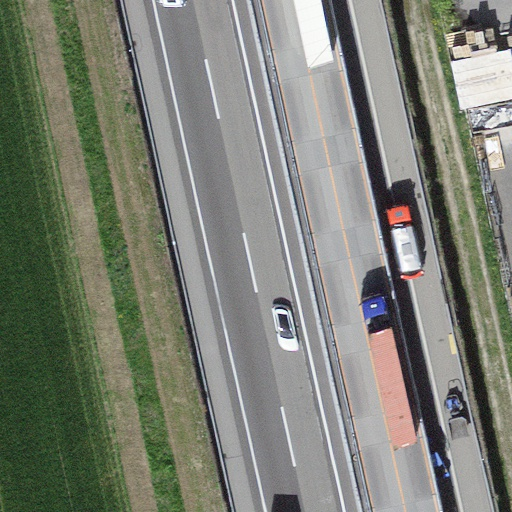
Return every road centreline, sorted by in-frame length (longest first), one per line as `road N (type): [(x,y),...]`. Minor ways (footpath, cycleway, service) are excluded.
road 1 (motorway): [(193,0),(305,511)]
road 2 (motorway): [(421,511),(311,0)]
road 3 (track): [(418,0),(511,427)]
